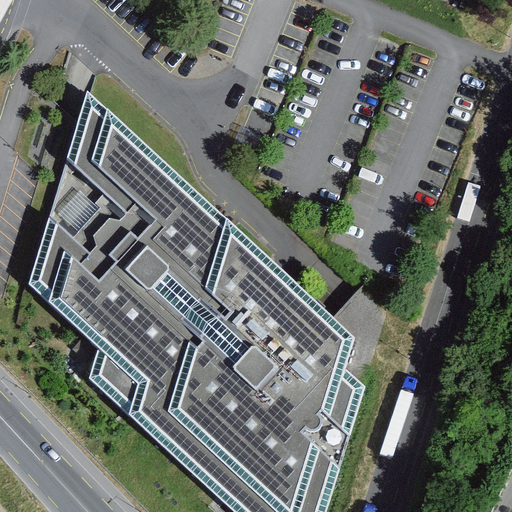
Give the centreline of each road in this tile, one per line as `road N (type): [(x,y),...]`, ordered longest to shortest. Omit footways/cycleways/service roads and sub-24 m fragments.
road 1 (unclassified): [(382,511),(511,104)]
road 2 (unknown): [(54,12),(0,161)]
road 3 (secondary): [(88,511),(0,416)]
